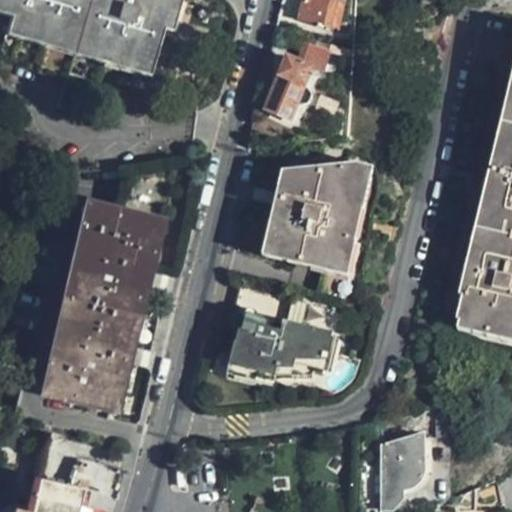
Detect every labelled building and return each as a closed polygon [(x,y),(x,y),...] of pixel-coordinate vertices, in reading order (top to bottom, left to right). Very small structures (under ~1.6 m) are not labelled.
[(0,0),(0,12),(3,13),(2,20),(151,65),(169,4),(157,0),(0,0)] [(337,0),(304,0),(299,21),(338,31),(345,2),(337,0)] [(302,86),(309,68),(285,57),(266,110),(290,120),(296,103),(302,105),(309,103),(313,94),(308,88),(302,86)] [(511,71),(465,293),(462,292),(457,319),(511,330),(511,71)] [(315,295),(341,301),(348,274),(338,271),(362,175),(335,169),(334,175),(319,172),(318,177),(303,174),(302,180),(288,176),(267,255),(322,268),(315,295)] [(41,199),(40,171),(12,171),(14,201),(41,199)] [(114,414),(162,219),(88,201),(41,397),(114,414)] [(231,339),(230,344),(224,371),(231,372),(270,381),(274,364),(318,374),(328,334),(279,321),(276,332),(239,323),(239,329),(236,328),(235,339),(231,339)] [(417,491),(420,486),(422,449),(381,448),(379,511),(388,511),(400,502),(400,495),(413,495),(417,491)] [(84,511),(83,511),(88,491),(38,479),(29,511),(21,511),(13,510),(12,511),(84,511)]
